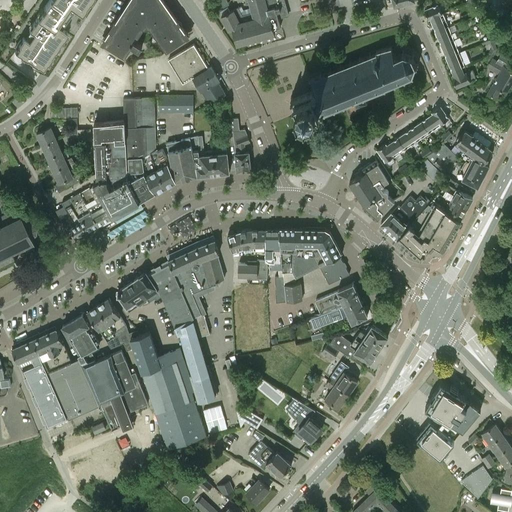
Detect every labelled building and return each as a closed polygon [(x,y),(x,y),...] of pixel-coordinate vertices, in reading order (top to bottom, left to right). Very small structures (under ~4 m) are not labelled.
[(23,37),(14,50),(19,54),(42,70),(68,32),(61,28),(74,9),(81,13),(89,0),(48,0),(28,30),(34,33),(29,41),(23,37)] [(108,38),(105,44),(125,57),(130,49),(133,45),(139,49),(140,49),(143,45),(136,40),(144,27),(150,27),(167,51),(187,37),(183,32),(186,30),(181,24),(179,25),(175,20),(177,18),(164,0),(129,0),(114,24),(116,26),(113,31),(110,30),(106,37),(108,38)] [(233,9),(221,15),(228,29),(233,28),(237,44),(276,34),(274,28),(281,26),(279,18),(289,15),(284,0),(248,0),(252,13),(243,15),(238,7),(233,9)] [(428,20),(431,19),(438,15),(441,14),(441,13),(437,4),(424,10),(428,20)] [(438,15),(431,19),(436,31),(448,26),(446,20),(451,18),(448,10),(441,13),(441,14),(438,15)] [(448,26),(436,31),(441,44),(454,39),(448,26)] [(454,39),(441,44),(447,57),(459,52),(454,39)] [(208,67),(205,63),(193,44),(168,61),(184,84),(194,77),(203,90),(204,89),(213,102),(226,93),(218,81),(221,79),(211,65),(208,67)] [(335,110),(336,109),(335,106),(343,103),(344,106),(346,105),(345,103),(353,99),(354,101),(355,102),(356,106),(355,108),(356,108),(357,107),(361,105),(366,103),(368,104),(368,102),(366,102),(364,98),(365,97),(364,95),(367,94),(371,93),(371,92),(384,87),(385,89),(387,88),(386,85),(394,82),(395,84),(397,84),(396,81),(404,78),(405,80),(406,80),(405,77),(411,75),(413,76),(414,75),(412,73),(415,66),(418,66),(418,65),(415,65),(412,58),(414,56),(413,55),(411,57),(404,53),(404,51),(402,51),(402,54),(396,57),(395,54),(394,54),(392,47),(376,52),(376,53),(371,55),(371,53),(369,53),(370,56),(351,63),(351,61),(349,61),(350,64),(342,67),(341,65),(339,65),(340,68),(336,69),(332,71),(331,69),(330,69),(331,71),(322,75),(321,72),(320,73),(321,75),(313,78),(311,79),(309,78),(309,80),(311,81),(314,88),(313,88),(312,91),(294,98),(291,97),(290,99),(293,100),(296,109),(299,114),(300,118),(299,121),(301,122),(302,120),(321,112),(323,113),(324,112),(325,114),(326,113),(325,111),(334,107),(335,110)] [(485,60),(489,63),(492,58),(496,50),(492,48),(485,60)] [(459,52),(447,57),(452,70),(464,65),(459,52)] [(497,60),(492,58),(489,63),(487,67),(492,70),(493,69),(500,73),(488,93),(495,98),(501,89),(506,92),(511,81),(511,69),(505,65),(508,60),(500,55),(497,60)] [(464,65),(452,70),(455,76),(452,77),(456,86),(470,81),(477,79),(473,69),(467,71),(464,65)] [(181,95),(181,111),(194,111),(194,95),(181,95)] [(124,119),(125,157),(142,156),(156,148),(155,120),(154,96),(124,98),(124,119)] [(432,115),(431,116),(436,124),(438,122),(440,124),(449,118),(440,106),(431,113),(432,115)] [(52,119),(59,119),(59,108),(51,108),(52,119)] [(431,116),(420,123),(427,133),(440,124),(438,122),(436,124),(431,116)] [(237,171),(239,170),(249,169),(251,169),(249,151),(245,152),(244,144),(250,142),(245,129),(239,129),(238,117),(232,118),(233,130),(235,153),(237,171)] [(139,200),(140,199),(126,175),(125,157),(124,119),(94,122),(97,175),(100,175),(100,178),(94,182),(95,184),(90,186),(99,201),(103,199),(113,216),(115,221),(142,205),(140,201),(139,200)] [(420,123),(410,130),(417,140),(427,133),(420,123)] [(36,133),(42,145),(55,140),(50,127),(36,133)] [(410,130),(400,138),(406,147),(417,140),(410,130)] [(449,130),(444,135),(447,140),(453,133),(449,130)] [(475,156),(481,162),(483,163),(493,151),(488,147),(491,143),(475,131),(472,135),(465,130),(456,143),(463,148),(458,153),(460,155),(467,160),(469,161),(473,155),(475,156)] [(195,136),(190,137),(192,147),(199,146),(199,148),(203,148),(204,146),(202,135),(198,135),(195,136)] [(192,147),(190,137),(179,140),(167,142),(169,155),(172,157),(173,162),(171,164),(172,166),(171,166),(176,179),(183,178),(187,177),(190,176),(198,175),(192,147)] [(400,138),(389,145),(395,153),(392,154),(394,156),(406,147),(400,138)] [(55,140),(42,145),(47,158),(61,152),(55,140)] [(444,143),(432,151),(427,155),(426,156),(433,163),(439,157),(446,163),(450,159),(452,161),(454,160),(454,161),(459,156),(444,143)] [(393,156),(394,156),(392,154),(395,153),(389,145),(387,146),(385,144),(377,150),(385,162),(386,161),(389,166),(396,161),(393,156)] [(176,179),(171,166),(170,167),(166,160),(168,159),(163,148),(157,151),(156,149),(156,148),(142,156),(145,172),(144,172),(149,182),(150,181),(156,192),(176,181),(175,180),(176,179)] [(47,158),(53,171),(74,162),(72,157),(70,157),(67,149),(61,152),(47,158)] [(192,150),(198,175),(213,173),(211,150),(204,151),(199,151),(199,149),(192,150)] [(213,173),(229,171),(227,149),(211,150),(213,173)] [(418,162),(426,156),(427,155),(424,151),(415,158),(418,162)] [(145,172),(142,156),(125,157),(126,175),(140,199),(142,198),(141,198),(152,192),(153,194),(155,192),(156,192),(150,181),(149,182),(144,172),(145,172)] [(483,163),(481,162),(475,156),(463,179),(478,187),(490,165),(485,162),(483,163)] [(448,166),(446,163),(439,157),(433,163),(442,172),(448,166)] [(434,180),(441,172),(427,159),(420,166),(434,180)] [(390,176),(380,161),(377,163),(375,160),(361,169),(363,172),(353,179),(349,181),(365,204),(363,206),(377,219),(394,201),(388,195),(389,195),(389,194),(389,193),(389,192),(389,191),(388,190),(387,190),(386,189),(385,189),(384,190),(381,186),(384,184),(382,181),(390,176)] [(74,162),(53,171),(59,182),(64,180),(69,188),(79,182),(83,179),(80,174),(85,172),(81,163),(76,165),(74,162)] [(401,174),(406,170),(404,166),(398,170),(401,174)] [(0,264),(14,258),(25,253),(34,248),(30,241),(33,239),(31,235),(35,229),(36,226),(34,220),(28,218),(22,218),(20,214),(17,215),(13,207),(0,181),(0,264)] [(90,186),(81,191),(99,224),(106,220),(106,219),(110,216),(110,217),(112,216),(112,217),(113,216),(103,199),(99,201),(90,186)] [(458,189),(452,199),(467,208),(473,197),(458,189)] [(99,224),(81,191),(62,202),(64,206),(57,210),(68,228),(70,227),(76,237),(76,236),(86,231),(87,231),(87,230),(96,225),(96,224),(98,223),(99,224)] [(467,208),(452,199),(439,192),(432,200),(460,219),(467,208)] [(397,237),(429,203),(420,195),(415,200),(411,195),(401,206),(399,204),(392,212),(392,211),(381,223),(397,237)] [(461,220),(460,219),(432,200),(429,203),(397,237),(419,258),(429,246),(431,248),(435,243),(444,248),(461,220)] [(190,214),(197,224),(208,218),(201,207),(190,214)] [(121,224),(126,235),(147,225),(142,214),(121,224)] [(191,217),(171,225),(176,238),(196,230),(191,217)] [(253,228),(255,244),(256,250),(261,250),(261,253),(266,252),(267,227),(253,228)] [(266,255),(266,259),(266,260),(268,260),(270,261),(270,267),(282,267),(283,267),(279,228),(267,227),(266,252),(266,255)] [(244,246),(255,244),(253,228),(241,230),(244,246)] [(294,250),(294,252),(296,252),(296,250),(298,250),(298,243),(296,243),(296,228),(279,228),(283,267),(282,267),(283,271),(291,271),(292,261),(292,250),(294,250)] [(329,284),(349,273),(339,254),(341,254),(330,231),(325,228),(296,228),(296,243),(298,243),(298,250),(296,250),(296,252),(294,252),(292,268),(296,275),(319,264),(329,284)] [(244,246),(241,230),(228,234),(234,250),(242,247),(243,251),(245,250),(244,246)] [(169,259),(168,259),(194,316),(174,325),(178,333),(199,400),(218,394),(208,364),(207,364),(199,336),(210,333),(205,313),(202,314),(201,313),(193,292),(204,288),(211,285),(210,282),(224,278),(217,253),(219,252),(215,239),(198,245),(194,247),(169,259)] [(148,270),(147,271),(159,290),(162,296),(174,325),(194,316),(168,259),(167,260),(161,264),(160,263),(159,264),(156,266),(155,266),(154,267),(148,271),(148,270)] [(268,269),(268,260),(266,260),(266,259),(257,259),(257,261),(248,260),(247,262),(239,262),(238,275),(256,275),(256,278),(267,278),(268,269)] [(118,290),(118,294),(119,294),(127,306),(129,308),(147,296),(150,301),(156,296),(157,299),(162,296),(159,290),(147,271),(119,290),(118,290)] [(286,301),(285,284),(284,275),(275,276),(276,302),(286,301)] [(286,301),(302,299),(300,282),(285,284),(286,301)] [(344,305),(360,298),(353,283),(338,290),(324,296),(316,299),(315,302),(318,308),(320,314),(327,311),(344,305)] [(127,349),(134,346),(130,337),(127,327),(126,324),(124,322),(120,315),(120,314),(109,297),(87,310),(88,311),(99,328),(100,328),(104,334),(112,345),(124,340),(127,349)] [(368,315),(360,298),(344,305),(327,311),(320,314),(318,314),(322,324),(348,314),(352,321),(368,315)] [(64,324),(62,325),(79,354),(78,355),(79,357),(83,362),(95,358),(91,351),(85,355),(83,352),(100,343),(91,328),(83,314),(81,314),(82,316),(74,320),(73,319),(72,320),(73,321),(64,326),(64,324)] [(157,356),(148,327),(146,328),(144,329),(142,329),(140,329),(138,329),(136,328),(134,327),(133,326),(131,325),(127,327),(130,337),(134,346),(153,403),(168,447),(206,434),(191,391),(195,390),(191,378),(180,348),(157,356)] [(334,336),(330,343),(352,357),(356,351),(371,361),(374,357),(371,355),(375,350),(376,352),(379,348),(377,347),(380,342),(383,344),(388,336),(371,325),(366,332),(361,329),(352,341),(341,334),(334,336)] [(56,328),(34,338),(70,417),(100,404),(83,362),(79,357),(72,361),(57,328),(56,328)] [(13,347),(12,348),(18,361),(20,361),(22,366),(21,367),(47,427),(70,417),(34,338),(13,347)] [(339,349),(328,342),(321,352),(332,359),(339,349)] [(122,349),(111,353),(114,362),(125,391),(121,392),(129,411),(148,403),(135,371),(131,373),(122,349)] [(95,358),(83,362),(100,404),(103,410),(112,430),(122,425),(123,429),(129,427),(134,425),(132,421),(130,415),(134,414),(133,409),(129,411),(121,392),(125,391),(114,362),(111,353),(96,360),(95,358)] [(0,386),(0,387),(10,385),(9,377),(1,378),(1,376),(4,375),(1,359),(0,358),(0,386)] [(332,376),(329,380),(348,394),(357,380),(351,375),(353,372),(346,368),(348,366),(341,361),(331,376),(332,376)] [(332,388),(324,400),(330,405),(332,402),(339,406),(348,394),(329,380),(326,384),(332,388)] [(458,392),(459,390),(452,386),(451,387),(442,382),(426,407),(438,415),(432,422),(431,421),(416,439),(425,446),(426,445),(441,458),(449,448),(455,442),(451,438),(459,428),(463,431),(481,409),(471,401),(468,403),(465,401),(467,398),(458,392)] [(301,401),(291,414),(299,423),(293,430),(295,432),(301,438),(302,437),(309,442),(323,427),(311,416),(315,410),(301,401)] [(221,404),(203,409),(210,432),(227,427),(221,404)] [(238,409),(236,410),(241,426),(245,420),(257,428),(263,418),(245,406),(238,409)] [(95,432),(105,428),(103,422),(92,426),(95,432)] [(482,432),(490,443),(503,434),(495,423),(482,432)] [(64,451),(94,437),(89,427),(59,441),(64,451)] [(281,450),(280,453),(277,450),(275,452),(261,440),(264,435),(255,429),(251,435),(260,440),(247,454),(262,467),(266,462),(281,476),(292,464),(285,458),(287,454),(281,450)] [(475,433),(469,439),(468,440),(472,446),(473,445),(480,437),(475,433)] [(503,434),(490,443),(497,454),(510,445),(503,434)] [(511,447),(510,445),(497,454),(505,465),(511,460),(511,447)] [(496,462),(492,458),(489,453),(482,458),(488,468),(496,462)] [(92,456),(72,466),(81,486),(102,476),(92,456)] [(483,465),(461,480),(478,496),(492,477),(483,465)] [(212,485),(198,472),(193,478),(207,491),(212,485)] [(382,484),(377,478),(365,490),(370,495),(352,511),(370,511),(377,506),(382,511),(400,511),(378,488),(382,484)] [(260,479),(246,493),(256,502),(269,488),(260,479)] [(234,490),(230,480),(220,484),(223,494),(234,490)] [(490,503),(491,503),(491,502),(498,503),(497,509),(498,509),(508,511),(509,505),(510,505),(510,506),(511,496),(511,494),(511,495),(511,489),(511,490),(501,488),(502,488),(501,487),(500,493),(493,492),(492,492),(490,503)] [(218,511),(202,496),(196,502),(196,503),(205,511),(234,511),(229,507),(224,511),(218,511)]
